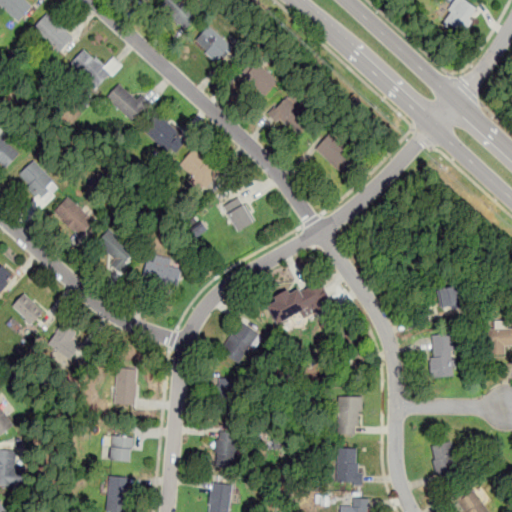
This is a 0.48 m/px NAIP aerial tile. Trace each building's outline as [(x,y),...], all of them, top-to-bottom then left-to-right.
[(26,0),(32,5),(18,21),(0,5),(0,0),(26,0)] [(187,25),(200,12),(186,0),(174,0),(168,8),(187,25)] [(464,34),(478,8),(463,0),(453,0),(441,22),(464,34)] [(47,12),(32,29),(59,53),(74,36),(47,12)] [(209,23),(235,46),(225,58),(222,55),(217,61),(194,40),(209,23)] [(84,48),(110,73),(95,89),(69,65),(84,48)] [(278,80),(263,96),(240,74),(256,58),(278,80)] [(106,98),(119,83),(137,99),(141,94),(152,103),(135,122),(106,98)] [(280,117),(287,125),(289,124),(298,133),(312,121),(288,94),(268,112),(276,120),(280,117)] [(143,129),(158,111),(183,132),(180,135),(187,141),(176,153),(171,149),(168,151),(143,129)] [(316,150),(331,133),(357,156),(341,173),(316,150)] [(0,134),(19,153),(6,167),(0,161),(0,134)] [(193,148),(219,171),(205,187),(179,164),(193,148)] [(34,160),(60,187),(53,193),(55,195),(46,204),(38,196),(36,197),(27,188),(30,184),(20,174),(34,160)] [(95,220),(69,197),(55,212),(81,236),(95,220)] [(239,197),(223,206),(238,231),(254,222),(239,197)] [(124,263),(126,265),(120,273),(110,264),(115,258),(98,244),(111,229),(136,250),(124,263)] [(172,258),(170,266),(182,269),(177,285),(144,276),(150,253),(172,258)] [(0,266),(2,264),(13,274),(7,280),(10,282),(0,293),(0,266)] [(265,304),(276,326),(312,307),(316,315),(334,305),(321,280),(301,290),(298,288),(288,293),(285,288),(272,295),(274,299),(265,304)] [(462,305),(457,286),(438,290),(443,311),(462,305)] [(24,293),(44,311),(31,324),(12,306),(24,293)] [(241,320),(260,334),(239,363),(220,348),(241,320)] [(48,343),(71,359),(81,346),(72,339),(77,332),(64,322),(48,343)] [(507,354),(507,347),(511,347),(511,326),(487,326),(487,354),(507,354)] [(454,334),(429,334),(431,377),(456,376),(454,334)] [(114,405),(136,405),(136,368),(114,368),(114,405)] [(238,377),(215,377),(215,413),(238,413),(238,377)] [(337,396),(337,433),(361,433),(361,396),(337,396)] [(0,406),(14,424),(0,434),(0,406)] [(220,431),(239,433),(235,469),(215,466),(217,452),(214,452),(216,438),(219,438),(220,431)] [(132,462),(134,437),(112,435),(110,460),(132,462)] [(460,472),(450,440),(429,446),(439,478),(460,472)] [(336,448),(335,483),(357,483),(357,448),(336,448)] [(0,449),(17,450),(16,466),(26,467),(25,486),(0,485),(0,449)] [(128,511),(131,477),(110,475),(107,511),(128,511)] [(208,511),(213,481),(233,484),(229,511),(208,511)] [(491,511),(472,486),(452,500),(460,511),(491,511)] [(369,511),(369,498),(350,498),(350,510),(349,510),(349,511),(369,511)] [(0,511),(0,503),(8,511),(0,511)]
